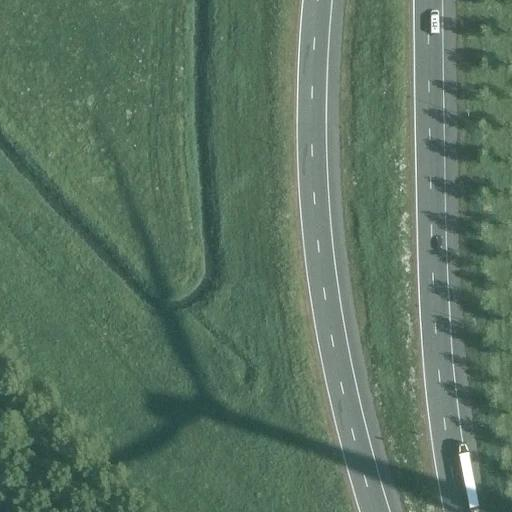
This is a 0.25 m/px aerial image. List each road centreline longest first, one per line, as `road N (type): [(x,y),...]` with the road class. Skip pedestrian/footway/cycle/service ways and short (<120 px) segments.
road 1 (motorway): [(373,511),(335,362),(320,259),(310,154),(317,0)]
road 2 (motorway): [(460,511),(432,314),(428,0)]
